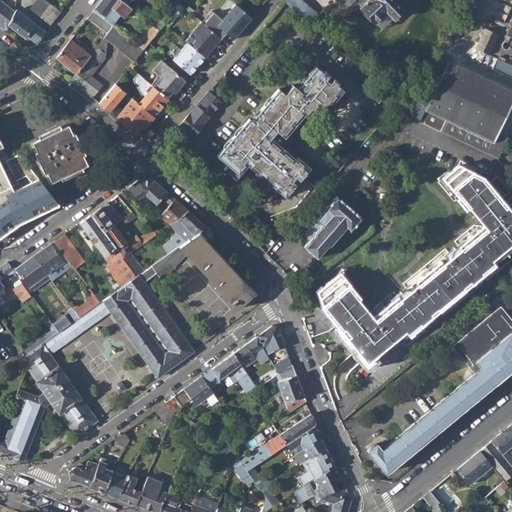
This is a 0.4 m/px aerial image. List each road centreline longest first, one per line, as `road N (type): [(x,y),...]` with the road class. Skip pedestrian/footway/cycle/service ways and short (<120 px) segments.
road 1 (residential): [(282,304),(23,490)]
road 2 (residential): [(372,511),(319,405),(282,304)]
road 3 (residential): [(282,304),(272,279),(212,209),(147,151)]
road 4 (residential): [(147,151),(274,0)]
road 5 (residential): [(147,151),(0,258)]
road 6 (residential): [(375,511),(511,406)]
road 7 (residential): [(147,151),(34,65)]
